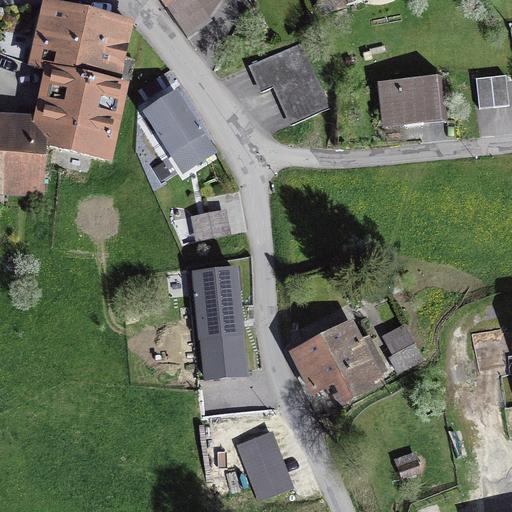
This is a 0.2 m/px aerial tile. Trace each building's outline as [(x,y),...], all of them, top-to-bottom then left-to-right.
[(161,0),(194,46),(226,0),(161,0)] [(46,73),(123,87),(135,24),(49,8),(38,71),(46,73)] [(301,48),(249,70),(260,96),(274,91),(288,126),(327,110),(301,48)] [(33,147),(58,152),(121,163),(135,89),(123,87),(46,73),(37,126),(33,147)] [(509,79),(478,81),(481,112),(511,109),(509,79)] [(449,80),(385,87),(389,133),(454,126),(449,80)] [(213,141),(186,97),(154,117),(180,160),(213,141)] [(33,147),(37,126),(0,119),(0,199),(47,208),(58,152),(33,147)] [(224,215),(192,217),(194,242),(226,239),(224,215)] [(241,275),(198,279),(208,387),(251,383),(241,275)] [(362,330),(297,359),(316,401),(344,388),(351,404),(388,387),(362,330)] [(414,347),(391,359),(398,373),(422,361),(414,347)] [(272,438),(241,449),(261,505),(292,494),(272,438)]
